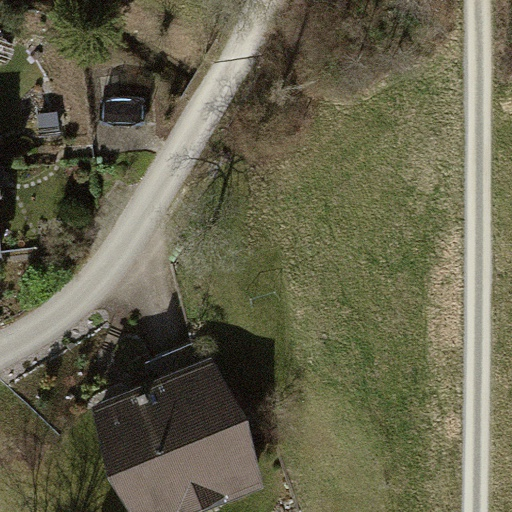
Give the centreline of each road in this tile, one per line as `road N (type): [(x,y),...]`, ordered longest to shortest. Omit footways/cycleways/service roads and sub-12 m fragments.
road 1 (track): [(477,511),(483,0)]
road 2 (residential): [(0,363),(88,292),(180,175),(267,0)]
